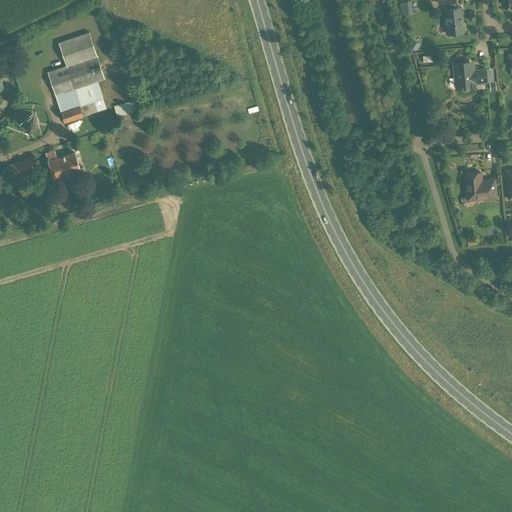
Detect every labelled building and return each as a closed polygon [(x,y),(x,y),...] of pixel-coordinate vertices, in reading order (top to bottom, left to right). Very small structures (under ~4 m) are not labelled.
[(455,8),(454,2),(455,2),(454,0),(437,0),(437,4),(443,3),(443,9),(445,34),(463,32),(461,7),(455,8)] [(401,15),(412,14),(411,1),(400,3),(401,15)] [(65,122),(106,108),(97,81),(105,79),(89,32),(58,42),(66,65),(48,71),(65,122)] [(419,46),(411,41),(408,45),(410,51),(416,50),(419,46)] [(469,68),(467,66),(466,62),(452,63),(455,88),(460,88),(461,89),(463,91),(465,92),(467,91),(469,91),(470,89),(471,87),(475,86),(474,83),(486,82),(485,69),(473,70),(473,67),(469,68)] [(132,102),(114,107),(117,116),(136,111),(133,101),(132,102)] [(29,131),(31,131),(32,131),(34,131),(35,130),(36,129),(37,128),(38,127),(39,126),(39,124),(39,123),(39,121),(39,120),(38,118),(37,117),(36,116),(35,115),(34,115),(33,114),(31,114),(30,114),(28,114),(27,115),(26,115),(25,116),(24,117),(23,118),(22,120),(22,121),(22,123),(22,124),(22,126),(23,127),(24,128),(25,129),(26,130),(28,131),(29,131)] [(54,159),(51,151),(46,153),(47,157),(48,160),(54,179),(81,171),(75,152),(54,159)] [(12,179),(34,172),(31,163),(30,159),(11,165),(8,166),(12,179)] [(481,180),(480,172),(463,174),(464,183),(466,183),(468,200),(483,199),(483,197),(496,195),(494,179),(481,180)] [(472,245),(471,238),(463,238),(463,246),(472,245)]
